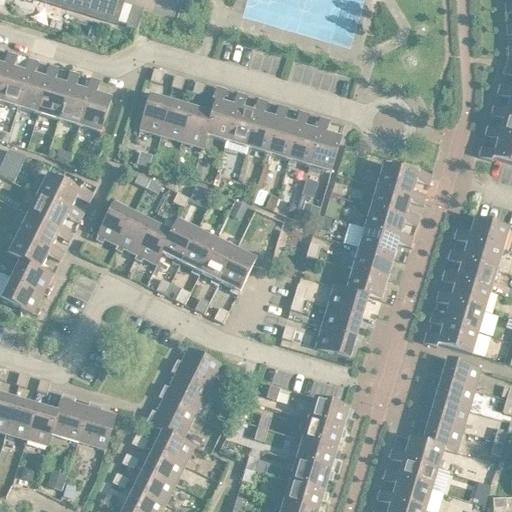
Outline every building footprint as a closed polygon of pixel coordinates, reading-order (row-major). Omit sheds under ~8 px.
[(62,0),(122,18),(127,0),(62,0)] [(0,94),(2,95),(12,61),(9,60),(0,57),(0,50),(2,44),(0,43),(0,94)] [(2,95),(22,102),(33,67),(30,66),(19,63),(23,50),(13,47),(9,60),(12,61),(2,95)] [(22,102),(43,108),(54,74),(50,73),(39,69),(43,57),(34,54),(30,66),(33,67),(22,102)] [(43,108),(64,115),(74,80),(71,79),(60,76),(64,63),(54,60),(50,73),(54,74),(43,108)] [(156,76),(165,79),(169,66),(159,63),(156,76)] [(503,90),(511,92),(511,65),(510,65),(509,69),(511,69),(511,82),(505,80),(503,90)] [(64,115),(84,121),(95,86),(92,85),(81,82),(85,69),(75,66),(71,79),(74,80),(64,115)] [(176,82),(186,85),(190,72),(180,69),(176,82)] [(95,86),(84,121),(106,128),(117,93),(101,88),(105,76),(96,73),(92,85),(95,86)] [(197,88),(207,91),(211,78),(201,75),(197,88)] [(211,130),(212,130),(232,137),(243,102),(239,101),(228,97),(231,85),(222,82),(218,95),(221,96),(217,108),(218,108),(211,130)] [(232,137),(253,143),(263,108),(259,107),(248,104),(252,91),(242,88),(239,101),(243,102),(232,137)] [(145,124),(166,131),(177,96),(155,90),(145,124)] [(253,143),(274,149),(284,114),(280,113),(269,110),(273,97),(263,94),(259,107),(263,108),(253,143)] [(166,131),(187,137),(197,102),(177,96),(166,131)] [(274,149),(294,155),(305,120),(301,119),(290,116),(294,103),(284,100),(280,113),(284,114),(274,149)] [(496,110),(509,114),(510,110),(511,110),(511,104),(499,101),(496,110)] [(208,143),(212,130),(211,130),(218,108),(217,108),(197,102),(187,137),(208,143)] [(294,155),(315,161),(325,127),(321,125),(310,122),(314,109),(305,106),(301,119),(305,120),(294,155)] [(490,131),(503,135),(504,131),(511,133),(511,110),(510,110),(509,114),(506,125),(493,121),(490,131)] [(325,127),(315,161),(336,167),(346,133),(331,128),(335,116),(325,113),(321,125),(325,127)] [(15,128),(5,125),(2,135),(12,138),(15,128)] [(511,133),(504,131),(503,135),(500,146),(487,142),(484,152),(497,156),(498,153),(511,156),(511,133)] [(144,151),(142,158),(154,161),(157,150),(150,148),(144,151)] [(388,160),(382,182),(417,192),(418,187),(421,176),(434,180),(437,170),(424,167),(423,170),(388,160)] [(139,178),(151,183),(156,174),(144,168),(139,178)] [(53,170),(43,190),(75,206),(77,202),(82,192),(94,198),(98,189),(86,183),(84,186),(53,170)] [(228,181),(230,173),(222,170),(220,178),(228,181)] [(156,174),(151,183),(163,189),(167,180),(156,174)] [(382,182),(376,202),(410,213),(412,208),(415,197),(428,201),(431,191),(418,187),(417,192),(382,182)] [(178,197),(190,203),(194,194),(183,188),(178,197)] [(43,190),(33,209),(65,225),(67,221),(72,211),(84,217),(89,208),(77,202),(75,206),(43,190)] [(278,203),(283,192),(277,190),(272,200),(278,203)] [(246,215),(252,203),(240,197),(234,209),(246,215)] [(298,206),(301,202),(298,197),(293,198),(290,202),(293,206),(298,206)] [(109,234),(122,241),(123,241),(139,208),(119,198),(103,231),(101,235),(107,238),(109,234)] [(323,203),(309,198),(305,211),(320,216),(324,203),(323,203)] [(376,202),(370,223),(404,233),(406,229),(409,218),(422,222),(425,212),(412,208),(410,213),(376,202)] [(129,244),(142,250),(158,218),(139,208),(123,241),(122,241),(120,245),(127,248),(129,244)] [(33,209),(23,228),(55,244),(57,241),(63,230),(74,236),(79,227),(67,221),(65,225),(33,209)] [(335,221),(337,213),(329,210),(326,222),(334,224),(335,221)] [(459,235),(472,239),(473,235),(508,245),(511,231),(511,223),(480,214),(475,229),(462,225),(459,235)] [(186,258),(187,258),(203,225),(183,215),(177,227),(178,227),(167,248),(179,254),(177,258),(184,261),(186,258)] [(162,260),(167,248),(178,227),(177,227),(158,218),(142,250),(140,254),(146,257),(148,253),(162,260)] [(370,223),(363,244),(398,254),(403,239),(415,242),(418,233),(406,229),(404,233),(370,223)] [(206,267),(222,235),(203,225),(187,258),(198,263),(196,267),(204,271),(206,267)] [(13,248),(25,254),(26,254),(46,264),(46,263),(53,250),(65,256),(69,247),(57,241),(55,244),(23,228),(13,248)] [(225,277),(241,244),(222,235),(206,267),(217,273),(215,277),(223,281),(225,277)] [(453,255),(466,259),(467,256),(502,266),(508,245),(473,235),(472,239),(469,249),(456,246),(453,255)] [(315,238),(312,250),(321,253),(325,241),(315,238)] [(241,244),(225,277),(237,283),(235,286),(242,290),(244,286),(245,287),(261,254),(241,244)] [(363,244),(357,264),(392,275),(398,254),(363,244)] [(321,253),(312,250),(308,263),(318,266),(321,253)] [(25,254),(16,273),(48,289),(52,291),(55,285),(51,283),(58,269),(46,263),(46,264),(26,254),(25,254)] [(447,276),(460,280),(461,276),(496,287),(502,266),(467,256),(466,259),(463,270),(450,266),(447,276)] [(357,264),(351,284),(351,285),(373,292),(386,295),(392,275),(357,264)] [(48,289),(16,273),(6,293),(38,309),(39,308),(43,310),(46,304),(42,302),(48,289)] [(161,285),(170,290),(176,278),(167,274),(161,285)] [(441,297),(454,301),(455,297),(490,307),(496,287),(461,276),(460,280),(457,291),(444,287),(441,297)] [(303,279),(299,292),(309,295),(313,282),(303,279)] [(339,280),(332,302),(367,312),(373,292),(351,285),(351,284),(339,280)] [(180,295),(190,300),(195,288),(186,284),(180,295)] [(309,295),(299,292),(295,304),(305,307),(309,295)] [(200,305),(209,309),(215,298),(206,293),(200,305)] [(435,318),(447,322),(449,318),(483,328),(490,307),(455,297),(454,301),(450,312),(438,308),(435,318)] [(332,302),(326,323),(361,333),(367,312),(332,302)] [(225,303),(219,314),(228,319),(234,307),(225,303)] [(449,318),(447,322),(444,333),(431,329),(429,338),(442,342),(443,339),(477,349),(483,328),(449,318)] [(291,321),(287,333),(297,336),(300,324),(291,321)] [(361,333),(326,323),(320,344),(355,354),(361,333)] [(176,367),(180,369),(213,385),(226,359),(193,343),(186,357),(182,355),(176,367)] [(452,354),(445,375),(480,386),(486,364),(452,354)] [(0,373),(10,376),(14,364),(4,361),(0,373)] [(21,379),(31,382),(35,370),(25,367),(21,379)] [(163,392),(167,394),(200,410),(213,385),(180,369),(173,382),(169,380),(163,392)] [(42,385),(52,388),(55,376),(46,373),(42,385)] [(445,375),(439,396),(474,406),(480,386),(445,375)] [(271,393),(281,395),(285,383),(275,380),(271,393)] [(0,388),(0,425),(11,429),(21,394),(0,387),(0,388)] [(56,428),(83,436),(93,401),(79,397),(80,393),(68,389),(66,393),(62,406),(56,428)] [(319,393),(313,414),(348,424),(351,412),(355,413),(358,405),(354,404),(354,403),(319,393)] [(11,429),(31,435),(42,400),(21,394),(11,429)] [(155,420),(166,426),(167,425),(188,436),(188,435),(200,410),(167,394),(161,407),(157,405),(151,417),(155,419),(155,420)] [(439,396),(433,417),(468,427),(474,406),(439,396)] [(95,397),(93,401),(83,436),(110,445),(121,410),(106,405),(107,401),(95,397)] [(52,441),(56,428),(62,406),(42,400),(31,435),(52,441)] [(266,409),(263,422),(272,424),(276,412),(266,409)] [(313,414),(307,435),(341,445),(345,433),(349,434),(352,426),(348,424),(313,414)] [(433,417),(427,437),(449,444),(461,448),(468,427),(433,417)] [(272,424),(263,422),(259,434),(269,437),(272,424)] [(511,426),(503,424),(499,436),(509,439),(511,428),(511,426)] [(166,426),(157,445),(190,461),(200,441),(188,435),(188,436),(167,425),(166,426)] [(141,429),(137,438),(148,444),(153,435),(141,429)] [(205,443),(209,435),(198,430),(194,438),(200,441),(205,443)] [(394,454),(407,458),(408,454),(443,465),(449,444),(427,437),(414,433),(410,448),(397,444),(394,454)] [(307,435),(301,455),(335,466),(339,453),(343,455),(346,446),(341,445),(307,435)] [(509,439),(499,436),(495,449),(505,452),(509,439)] [(157,445),(148,464),(180,480),(190,461),(157,445)] [(131,449),(127,458),(138,464),(143,454),(131,449)] [(254,451),(250,463),(260,466),(263,455),(264,453),(254,451)] [(388,475),(401,479),(402,475),(437,485),(443,465),(408,454),(407,458),(404,469),(391,465),(388,475)] [(272,469),(275,458),(263,455),(260,466),(272,469)] [(301,455),(294,476),(329,486),(333,474),(337,475),(339,467),(335,466),(301,455)] [(36,465),(29,463),(26,474),(36,476),(38,468),(36,465)] [(260,466),(250,463),(247,476),(256,478),(260,466)] [(148,464),(138,483),(171,500),(180,480),(148,464)] [(122,468),(117,477),(129,483),(133,474),(122,468)] [(65,485),(69,474),(56,469),(53,480),(65,485)] [(382,496),(395,499),(396,496),(430,506),(437,485),(402,475),(401,479),(398,490),(385,486),(382,496)] [(294,476),(288,497),(323,507),(327,495),(331,496),(333,488),(329,486),(294,476)] [(484,478),(481,487),(493,491),(495,481),(484,478)] [(72,480),(69,490),(75,492),(78,482),(72,480)] [(138,483),(128,503),(147,511),(164,511),(171,500),(138,483)] [(112,487),(108,497),(119,502),(124,493),(112,487)] [(242,492),(238,504),(248,507),(251,495),(242,492)] [(498,493),(498,503),(511,502),(510,492),(498,493)] [(0,505),(4,507),(9,498),(0,493),(0,505)] [(376,511),(428,511),(430,506),(396,496),(395,499),(391,510),(379,507),(376,511)] [(288,497),(283,511),(325,511),(327,508),(323,507),(288,497)] [(147,511),(128,503),(123,511),(147,511)]
